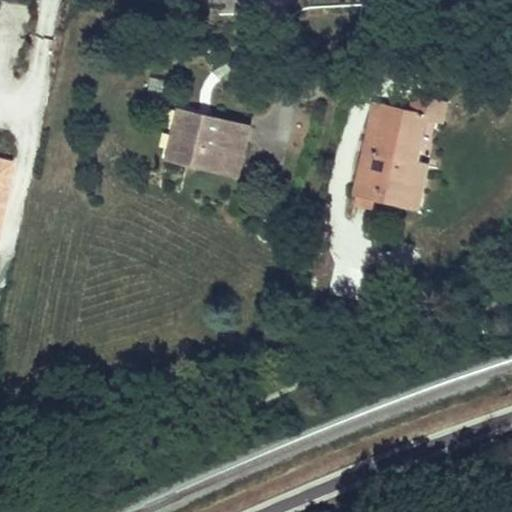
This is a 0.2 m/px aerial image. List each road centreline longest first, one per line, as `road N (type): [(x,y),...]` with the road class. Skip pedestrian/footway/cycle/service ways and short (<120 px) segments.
road 1 (track): [(0,492),(388,352),(511,291)]
road 2 (track): [(511,186),(481,222),(440,247),(402,253),(351,245),(333,229),(334,199),(360,112)]
road 3 (unclassified): [(511,417),(400,454),(270,511)]
road 4 (unknown): [(47,0),(34,83),(7,127)]
